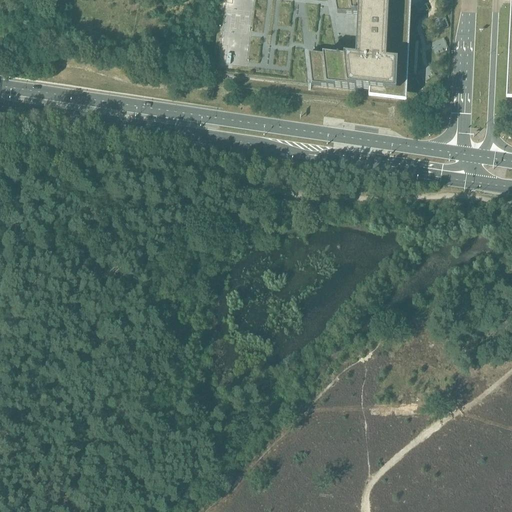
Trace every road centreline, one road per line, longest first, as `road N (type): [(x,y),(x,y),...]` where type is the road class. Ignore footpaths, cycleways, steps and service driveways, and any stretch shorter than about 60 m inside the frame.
road 1 (track): [(0,141),(193,168),(278,192),(469,198),(511,211)]
road 2 (primary): [(0,106),(471,181)]
road 3 (primary): [(427,148),(0,86)]
road 4 (unclassified): [(490,127),(495,0)]
